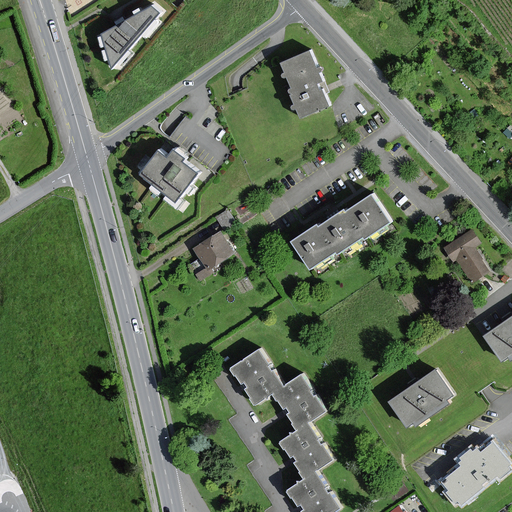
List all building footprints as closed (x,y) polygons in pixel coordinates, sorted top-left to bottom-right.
[(155,3),(101,33),(112,69),(165,11),(155,3)] [(288,88),(298,117),(304,114),(321,109),(329,106),(311,52),(279,63),(284,75),(288,88)] [(186,157),(175,149),(170,156),(160,148),(142,172),(177,200),(199,172),(184,160),(186,157)] [(371,191),(289,242),(307,271),(389,221),(371,191)] [(227,208),(217,215),(225,226),(235,219),(227,208)] [(204,269),(196,274),(200,281),(211,274),(207,268),(212,266),(233,253),(220,231),(192,248),(204,269)] [(471,231),(444,248),(453,262),(458,259),(473,282),(488,272),(473,247),(479,243),(471,231)] [(511,315),(482,335),(501,363),(511,355),(511,315)] [(261,350),(233,368),(255,404),(276,392),(284,387),(261,350)] [(439,367),(389,401),(409,430),(458,395),(439,367)] [(284,387),(276,392),(300,429),(310,423),(327,412),(304,374),(284,387)] [(300,429),(280,439),(306,478),(316,472),(331,461),(310,423),(300,429)] [(490,443),(442,481),(459,503),(507,464),(490,443)] [(335,511),(339,510),(316,472),(306,478),(289,489),(303,511),(335,511)] [(388,511),(407,511),(402,503),(388,511)]
